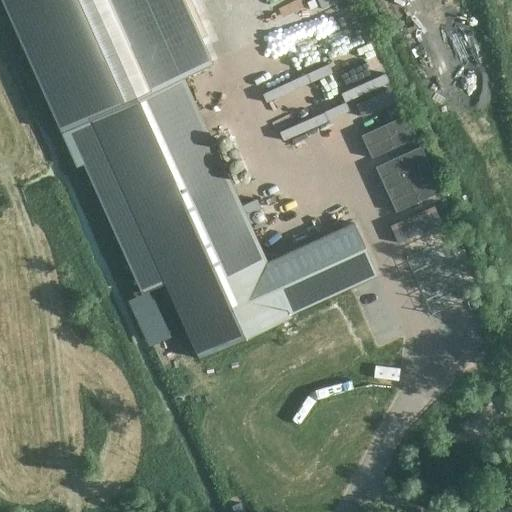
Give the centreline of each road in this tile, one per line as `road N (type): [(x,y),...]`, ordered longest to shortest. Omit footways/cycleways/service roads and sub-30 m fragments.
road 1 (track): [(355,511),(429,368),(356,190),(205,0)]
road 2 (track): [(11,183),(51,307),(73,511)]
